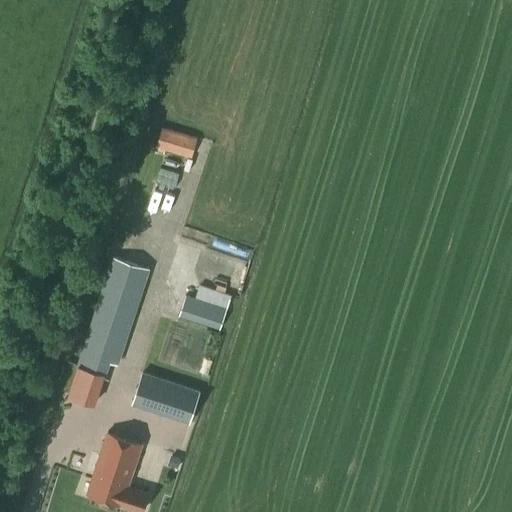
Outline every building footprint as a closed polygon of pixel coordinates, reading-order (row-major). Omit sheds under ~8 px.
[(191,157),(197,138),(162,128),(156,147),(191,157)] [(151,202),(155,184),(142,181),(137,199),(151,202)] [(115,257),(82,353),(115,365),(149,268),(115,257)] [(220,329),(230,296),(199,285),(195,297),(186,295),(178,316),(220,329)] [(78,365),(68,396),(93,405),(103,373),(78,365)] [(190,423),(200,392),(142,372),(131,404),(190,423)] [(142,511),(148,493),(129,486),(143,444),(108,431),(87,494),(123,506),(123,505),(142,511)] [(171,455),(168,465),(176,467),(179,457),(171,455)]
